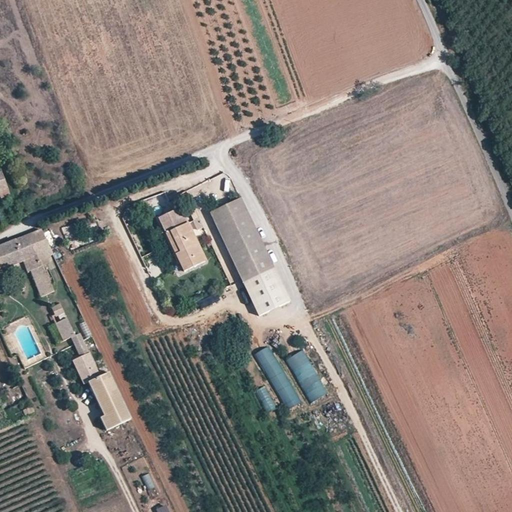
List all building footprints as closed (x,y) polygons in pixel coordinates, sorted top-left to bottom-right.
[(0,173),(0,198),(9,196),(1,173),(0,173)] [(241,199),(209,214),(259,318),(291,303),(241,199)] [(181,208),(174,211),(182,226),(188,223),(181,208)] [(159,218),(167,233),(171,231),(182,226),(174,211),(159,218)] [(62,226),(69,248),(80,245),(73,223),(62,226)] [(206,259),(188,223),(182,226),(171,231),(179,247),(175,249),(185,270),(206,259)] [(44,229),(27,236),(0,246),(0,270),(23,261),(27,271),(40,267),(39,260),(56,253),(44,229)] [(171,231),(167,233),(175,249),(179,247),(171,231)] [(54,295),(40,267),(27,271),(40,302),(54,295)] [(50,309),(55,318),(52,319),(62,341),(71,337),(72,336),(58,306),(50,309)] [(72,336),(71,337),(76,347),(84,344),(79,333),(72,336)] [(88,353),(84,344),(76,347),(80,357),(88,353)] [(255,353),(285,411),(300,403),(270,346),(255,353)] [(303,350),(287,359),(310,403),(327,394),(303,350)] [(99,377),(88,353),(80,357),(73,360),(84,384),(88,382),(103,416),(100,418),(105,430),(131,419),(110,372),(99,377)] [(24,393),(17,377),(10,381),(17,396),(24,393)] [(266,413),(276,408),(266,386),(255,391),(266,413)] [(13,416),(15,422),(34,413),(31,407),(13,416)] [(143,475),(146,489),(153,487),(149,473),(143,475)]
